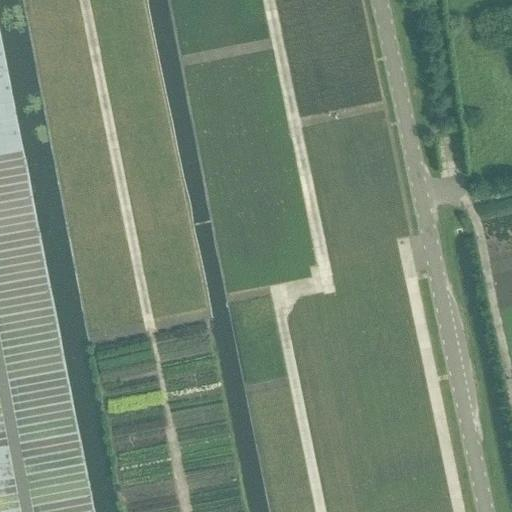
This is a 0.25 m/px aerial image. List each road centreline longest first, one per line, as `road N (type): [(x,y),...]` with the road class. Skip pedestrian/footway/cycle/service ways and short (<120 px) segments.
road 1 (unclassified): [(484,511),(376,0)]
road 2 (track): [(327,511),(292,331)]
